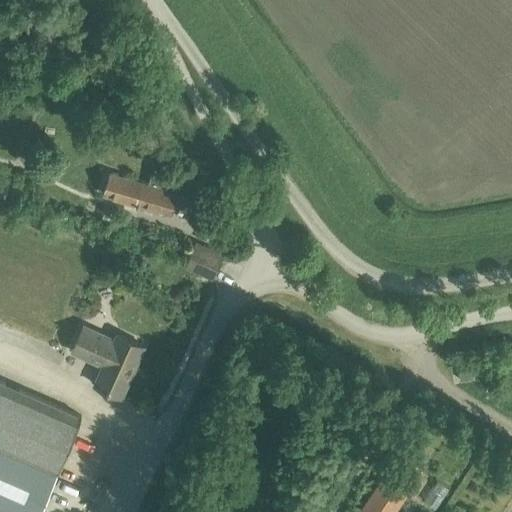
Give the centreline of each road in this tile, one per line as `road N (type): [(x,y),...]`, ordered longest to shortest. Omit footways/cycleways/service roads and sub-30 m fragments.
road 1 (unclassified): [(511,274),(430,286),(361,270),(290,192),(154,0)]
road 2 (unclassified): [(131,511),(224,309),(276,257)]
road 3 (unclassified): [(276,257),(152,0)]
road 4 (unclassified): [(511,313),(382,337),(349,323),(276,257)]
